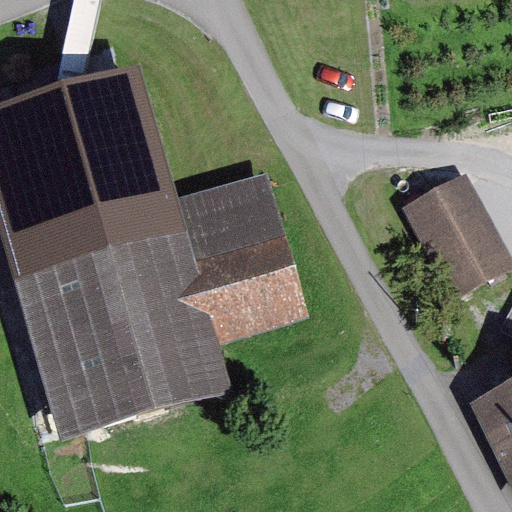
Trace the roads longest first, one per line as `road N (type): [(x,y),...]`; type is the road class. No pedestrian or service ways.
road 1 (unclassified): [(216,0),(493,511)]
road 2 (unknown): [(123,480),(144,481),(372,408),(405,344)]
road 3 (track): [(307,158),(346,151),(440,155),(511,176)]
